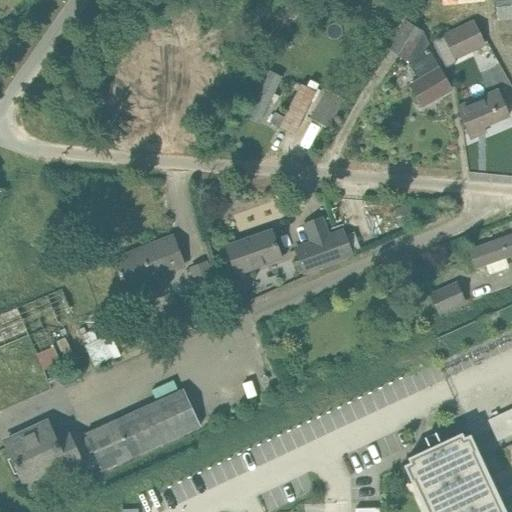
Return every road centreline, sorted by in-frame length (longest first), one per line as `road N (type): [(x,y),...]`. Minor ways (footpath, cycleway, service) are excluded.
road 1 (unclassified): [(511,191),(39,148),(0,136)]
road 2 (unclassified): [(0,112),(79,0)]
